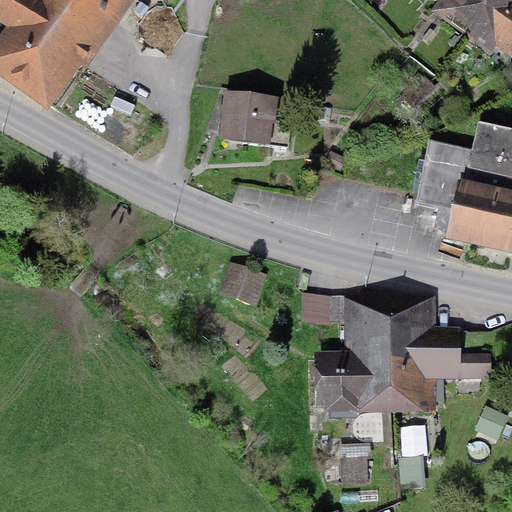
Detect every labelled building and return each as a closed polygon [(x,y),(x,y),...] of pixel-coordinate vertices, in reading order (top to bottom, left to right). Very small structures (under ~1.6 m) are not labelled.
[(0,76),(63,119),(144,0),(7,0),(0,11),(0,22),(19,36),(0,63),(0,76)] [(472,28),(491,0),(449,0),(444,8),(472,28)] [(511,0),(491,0),(472,28),(511,55),(511,0)] [(426,81),(403,100),(412,111),(435,92),(426,81)] [(283,152),(287,106),(235,102),(231,148),(283,152)] [(511,250),(511,131),(476,124),(469,155),(428,146),(415,205),(457,214),(451,237),(511,250)] [(257,314),(268,285),(232,272),(222,301),(257,314)] [(355,400),(390,400),(390,296),(348,296),(348,330),(348,360),(323,360),(323,416),(355,416),(355,400)] [(423,296),(390,296),(390,400),(437,401),(437,388),(495,388),(495,363),(468,363),(468,337),(423,337),(423,296)] [(507,418),(488,411),(480,435),(498,442),(507,418)] [(368,479),(366,459),(327,463),(329,484),(368,479)]
